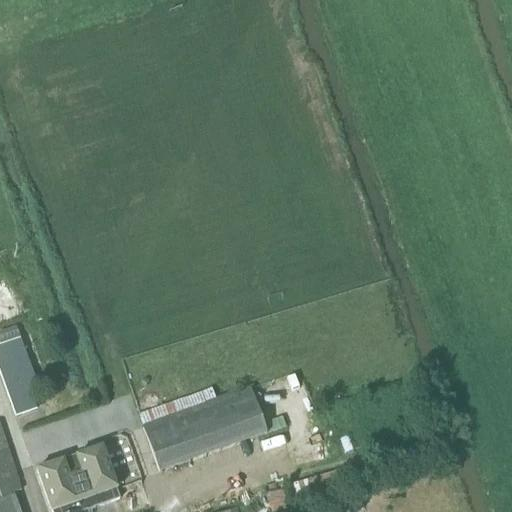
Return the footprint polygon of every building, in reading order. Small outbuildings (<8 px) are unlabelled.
[(20,341),(0,347),(0,377),(15,419),(31,413),(36,411),(26,384),(34,381),(20,341)] [(137,417),(158,475),(266,437),(249,389),(215,401),(211,391),(137,417)] [(0,511),(17,511),(12,495),(21,492),(0,430),(0,511)] [(355,437),(339,442),(344,455),(359,450),(355,437)] [(85,511),(118,500),(115,491),(118,490),(102,448),(64,462),(36,472),(50,511),(85,511)] [(341,472),(303,483),(307,498),(345,487),(341,472)] [(283,492),(266,496),(269,511),(287,511),(288,511),(283,492)]
